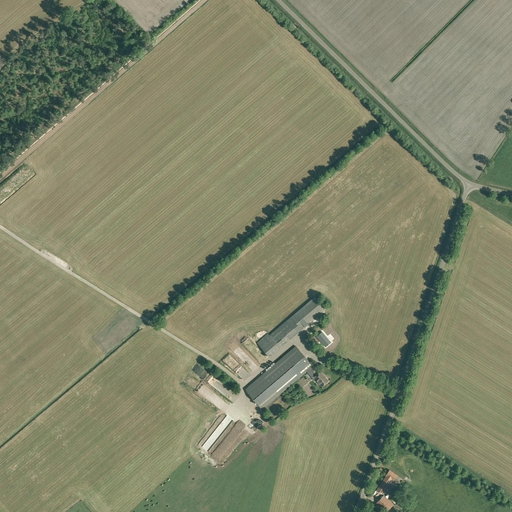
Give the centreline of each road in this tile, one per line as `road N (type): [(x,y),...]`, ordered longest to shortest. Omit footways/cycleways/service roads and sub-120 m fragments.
road 1 (unclassified): [(357,511),(469,185)]
road 2 (track): [(0,179),(206,0)]
road 3 (unclassified): [(469,185),(278,0)]
road 4 (unknown): [(0,229),(202,357)]
